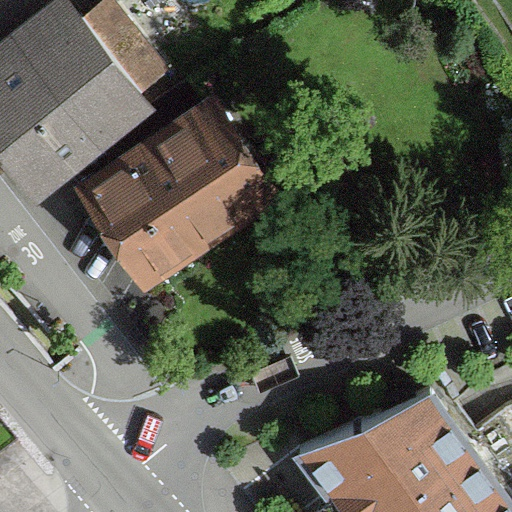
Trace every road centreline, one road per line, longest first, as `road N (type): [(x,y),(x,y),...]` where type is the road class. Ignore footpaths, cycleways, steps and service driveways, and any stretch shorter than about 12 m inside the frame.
road 1 (residential): [(181,429),(511,274)]
road 2 (residential): [(0,222),(181,429)]
road 3 (tertiary): [(106,477),(0,358)]
